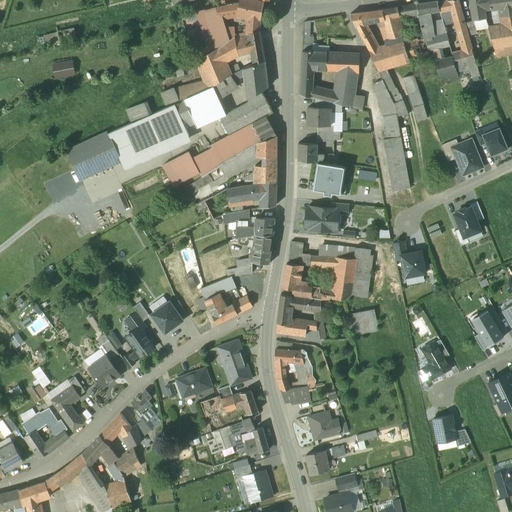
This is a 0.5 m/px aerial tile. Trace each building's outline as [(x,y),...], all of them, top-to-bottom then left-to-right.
[(264,2),(255,0),(239,0),(240,1),(237,14),(248,17),(247,25),(260,27),(261,19),(264,2)] [(457,0),(456,0),(438,4),(439,10),(442,20),(454,17),(463,51),(472,48),(468,36),(466,28),(465,28),(464,23),(457,0)] [(489,0),(469,0),(473,21),(474,21),(486,19),(484,12),(491,10),(489,0)] [(511,0),(489,0),(491,10),(499,9),(501,18),(511,15),(511,0)] [(218,6),(215,7),(215,8),(219,18),(222,17),(237,14),(240,1),(237,2),(218,6)] [(438,1),(429,2),(430,12),(439,10),(438,4),(437,2),(438,2),(438,1)] [(429,2),(417,4),(418,13),(420,22),(424,38),(432,36),(431,27),(430,23),(429,16),(431,15),(430,12),(431,12),(430,12),(429,2)] [(417,4),(406,6),(408,14),(410,14),(411,14),(418,13),(417,4)] [(406,6),(398,7),(400,15),(408,14),(406,6)] [(398,7),(383,10),(385,20),(390,39),(402,36),(403,36),(397,16),(400,15),(398,7)] [(207,9),(197,11),(200,24),(219,19),(219,18),(215,8),(207,9)] [(383,10),(375,11),(376,18),(377,21),(385,20),(383,10)] [(375,11),(367,12),(369,23),(377,21),(376,18),(375,11)] [(367,12),(350,14),(350,15),(354,23),(370,51),(378,48),(364,24),(369,23),(367,12)] [(418,13),(411,14),(413,24),(420,22),(418,13)] [(511,15),(501,18),(502,25),(489,27),(488,27),(488,28),(494,49),(501,48),(511,45),(511,15)] [(219,19),(200,24),(207,44),(213,42),(216,49),(222,46),(229,41),(222,17),(219,18),(219,19)] [(486,19),(474,21),(477,30),(488,28),(488,27),(486,19)] [(385,20),(377,21),(383,39),(384,40),(390,39),(385,20)] [(442,20),(430,23),(431,27),(432,36),(438,35),(446,33),(442,20)] [(473,21),(464,23),(465,28),(466,28),(468,36),(477,33),(476,30),(477,30),(474,21),(473,21)] [(247,33),(235,36),(234,37),(234,38),(238,54),(250,51),(252,57),(264,55),(263,48),(259,30),(247,33)] [(73,31),(44,38),(47,49),(75,42),(73,31)] [(446,33),(438,35),(441,48),(450,46),(446,33)] [(432,36),(424,38),(429,51),(441,48),(438,35),(432,36)] [(390,39),(384,40),(386,46),(404,41),(402,36),(390,39)] [(234,38),(222,47),(225,57),(238,54),(234,38)] [(424,38),(405,45),(410,61),(410,63),(430,56),(429,51),(424,38)] [(386,46),(378,48),(370,51),(369,51),(378,71),(386,68),(410,61),(405,45),(404,41),(386,46)] [(213,42),(207,44),(209,50),(216,49),(213,42)] [(222,46),(216,49),(205,55),(209,67),(202,70),(209,87),(232,74),(225,57),(222,47),(222,46)] [(463,51),(452,54),(452,57),(457,72),(469,68),(472,78),(480,76),(472,48),(463,51)] [(501,48),(494,49),(496,57),(503,56),(501,48)] [(327,53),(301,52),(300,85),(309,87),(309,69),(326,69),(327,53)] [(356,54),(327,53),(326,69),(338,70),(338,71),(355,72),(356,54)] [(264,55),(252,57),(253,64),(265,60),(264,55)] [(452,57),(435,61),(435,62),(439,75),(439,76),(440,76),(441,84),(459,79),(457,72),(452,57)] [(52,62),(53,77),(75,75),(73,59),(52,62)] [(265,60),(253,64),(243,69),(247,99),(262,90),(268,87),(265,60)] [(378,71),(379,72),(383,80),(396,107),(397,116),(408,114),(402,100),(400,94),(398,95),(395,88),(386,68),(378,71)] [(355,72),(338,71),(335,93),(334,103),(342,105),(352,107),(361,110),(363,96),(360,96),(364,72),(355,72)] [(379,72),(374,75),(377,82),(383,80),(379,72)] [(230,75),(219,83),(225,93),(236,85),(230,75)] [(414,75),(403,78),(413,107),(424,105),(414,75)] [(118,79),(108,82),(109,88),(120,86),(118,79)] [(377,82),(373,84),(386,118),(397,116),(396,107),(383,80),(377,82)] [(225,93),(219,83),(213,86),(218,97),(225,93)] [(309,87),(300,85),(300,94),(309,97),(314,98),(334,103),(335,93),(309,87)] [(213,86),(184,99),(193,118),(222,105),(218,97),(213,86)] [(163,102),(178,98),(174,87),(160,92),(163,102)] [(262,90),(247,99),(249,102),(220,119),(230,136),(252,123),(265,116),(273,112),(262,90)] [(334,103),(314,98),(314,108),(331,108),(331,112),(342,113),(342,105),(334,103)] [(193,118),(184,99),(176,103),(187,127),(196,123),(193,118)] [(145,102),(126,109),(131,122),(136,120),(149,115),(145,102)] [(131,122),(107,131),(107,132),(121,161),(189,131),(187,127),(176,103),(149,115),(136,120),(131,122)] [(424,105),(413,107),(417,121),(427,118),(426,114),(424,105)] [(314,108),(307,108),(307,125),(317,125),(330,126),(330,125),(331,112),(331,108),(314,108)] [(265,116),(252,123),(262,142),(268,139),(277,137),(265,116)] [(397,116),(386,118),(389,133),(385,134),(386,139),(401,137),(397,116)] [(499,127),(497,122),(481,129),(483,134),(499,127)] [(230,136),(229,136),(211,147),(211,148),(199,156),(192,160),(199,172),(202,177),(208,174),(219,167),(252,147),(257,145),(257,144),(262,142),(252,123),(230,136)] [(483,134),(482,134),(486,143),(491,156),(492,156),(491,156),(507,149),(508,149),(499,127),(483,134)] [(483,134),(481,129),(475,131),(480,145),(486,143),(482,134),(483,134)] [(332,132),(317,131),(317,139),(333,139),(333,140),(340,140),(340,132),(332,132)] [(107,132),(68,150),(82,179),(121,161),(107,132)] [(262,142),(257,144),(257,145),(252,147),(219,167),(224,175),(253,158),(257,158),(264,157),(277,157),(277,137),(268,139),(262,142)] [(386,139),(383,139),(392,192),(410,189),(401,137),(386,139)] [(448,162),(457,159),(452,147),(459,145),(457,139),(441,146),(448,162)] [(472,140),(459,145),(452,147),(457,159),(463,175),(483,167),(472,140)] [(317,144),(298,143),(298,160),(312,162),(317,163),(317,155),(317,144)] [(174,185),(199,172),(192,160),(188,151),(163,165),(174,185)] [(333,155),(324,155),(324,164),(333,165),(333,158),(333,155)] [(277,157),(264,157),(264,160),(264,166),(276,166),(277,157)] [(324,164),(317,163),(313,191),(325,193),(324,194),(332,195),(332,194),(341,195),(346,167),(339,166),(333,165),(324,164)] [(51,173),(51,177),(49,179),(51,182),(53,180),(56,183),(60,185),(64,185),(68,183),(71,180),(72,176),(72,172),(71,168),(67,165),(63,164),(59,164),(55,166),(52,169),(51,173)] [(264,166),(254,166),(254,181),(254,182),(262,182),(263,182),(277,182),(276,166),(264,166)] [(219,167),(208,174),(213,182),(224,175),(219,167)] [(252,172),(245,177),(245,185),(247,185),(253,184),(254,184),(254,182),(254,181),(252,181),(252,172)] [(376,174),(359,172),(358,178),(375,181),(376,174)] [(183,189),(188,196),(213,182),(208,174),(202,177),(183,189)] [(263,182),(262,182),(254,184),(253,184),(255,198),(255,199),(262,199),(261,208),(276,205),(277,182),(263,182)] [(245,185),(227,188),(229,199),(231,199),(231,201),(248,199),(247,185),(245,185)] [(349,204),(331,203),(331,208),(331,209),(339,209),(339,213),(348,214),(349,204)] [(471,209),(476,221),(484,218),(477,203),(470,206),(471,209)] [(331,208),(314,207),(314,208),(307,207),(305,229),(313,229),(312,230),(329,231),(337,231),(339,229),(340,224),(338,222),(339,213),(339,209),(331,209),(331,208)] [(464,237),(480,231),(476,221),(471,209),(456,215),(464,237)] [(249,210),(238,212),(224,215),(225,223),(238,221),(249,220),(249,210)] [(275,219),(256,219),(255,230),(254,235),(256,235),(273,235),(275,219)] [(249,220),(238,221),(238,229),(240,229),(240,228),(248,229),(249,220)] [(427,228),(431,238),(441,234),(438,224),(427,228)] [(240,228),(240,229),(239,238),(245,237),(248,237),(249,236),(254,235),(255,230),(248,229),(240,228)] [(461,230),(455,233),(461,245),(467,242),(461,230)] [(355,232),(343,231),(343,238),(354,239),(355,232)] [(389,233),(379,232),(379,242),(389,242),(389,233)] [(273,235),(256,235),(253,256),(250,256),(250,258),(249,262),(252,263),(269,265),(273,235)] [(405,241),(393,244),(396,261),(402,260),(401,255),(407,254),(405,241)] [(301,243),(291,242),(289,257),(297,258),(297,265),(299,265),(300,265),(301,243)] [(407,254),(401,255),(402,260),(405,277),(425,273),(421,251),(407,254)] [(320,256),(311,255),(311,265),(322,266),(320,256)] [(337,257),(320,256),(322,266),(335,267),(337,257)] [(358,259),(337,257),(335,267),(334,275),(355,278),(358,259)] [(250,258),(236,261),(238,269),(237,269),(237,270),(227,272),(228,279),(231,278),(253,274),(252,263),(249,262),(250,258)] [(307,285),(296,283),(299,265),(297,265),(296,265),(288,264),(286,264),(281,288),(292,290),(292,294),(305,297),(307,285)] [(216,280),(224,277),(221,269),(212,272),(216,280)] [(355,278),(334,275),(332,290),(331,299),(345,299),(353,293),(355,278)] [(231,279),(203,290),(207,300),(218,295),(231,289),(235,288),(231,279)] [(332,290),(307,285),(305,297),(317,299),(331,299),(332,290)] [(236,292),(235,288),(231,289),(237,303),(241,300),(236,292)] [(218,295),(207,300),(210,306),(221,301),(218,295)] [(290,296),(280,295),(278,317),(287,318),(287,317),(290,317),(291,307),(302,308),(305,298),(304,298),(304,297),(289,296),(290,296)] [(237,303),(226,308),(231,318),(252,308),(252,306),(248,297),(241,300),(237,303)] [(319,300),(305,298),(302,308),(320,310),(319,300)] [(178,300),(172,305),(179,315),(185,311),(178,300)] [(221,301),(210,306),(219,324),(231,318),(226,308),(223,300),(221,301)] [(169,302),(152,314),(165,333),(172,328),(172,329),(177,326),(176,325),(183,320),(179,315),(172,305),(169,302)] [(140,303),(133,308),(136,312),(143,321),(150,316),(140,303)] [(511,305),(502,311),(511,328),(511,305)] [(499,319),(493,308),(488,311),(494,322),(499,319)] [(32,337),(51,324),(41,309),(22,323),(32,337)] [(374,309),(349,314),(353,335),(378,331),(374,309)] [(494,322),(488,311),(471,320),(479,334),(487,347),(503,338),(494,322)] [(136,312),(125,321),(133,332),(140,327),(142,330),(147,327),(143,321),(136,312)] [(287,318),(278,317),(277,323),(305,328),(306,327),(307,321),(290,318),(290,317),(287,317),(287,318)] [(142,330),(140,327),(133,332),(126,337),(140,357),(154,347),(142,330)] [(15,347),(23,342),(18,333),(10,338),(15,347)] [(488,348),(487,347),(479,334),(474,337),(482,351),(488,348)] [(449,355),(440,340),(435,343),(444,358),(449,355)] [(119,355),(109,341),(102,345),(112,359),(119,355)] [(238,341),(218,347),(223,365),(226,364),(233,385),(250,379),(238,341)] [(435,343),(434,342),(422,349),(431,364),(423,368),(429,378),(430,380),(450,369),(444,358),(435,343)] [(299,351),(275,349),(274,361),(284,361),(293,361),(302,362),(299,351)] [(134,364),(128,354),(122,358),(129,368),(134,364)] [(108,358),(90,370),(103,387),(120,375),(108,358)] [(284,361),(274,361),(276,378),(285,377),(284,361)] [(302,362),(293,361),(298,387),(308,386),(303,362),(302,362)] [(423,368),(418,371),(420,383),(429,378),(423,368)] [(50,386),(40,369),(31,374),(39,387),(33,390),(34,392),(29,395),(35,405),(41,401),(46,398),(42,391),(50,386)] [(205,369),(176,379),(183,398),(212,388),(205,369)] [(502,411),(511,406),(511,378),(509,373),(489,382),(499,403),(502,411)] [(85,391),(74,377),(68,381),(71,386),(72,386),(79,395),(85,391)] [(285,377),(276,378),(280,390),(286,389),(285,377)] [(171,384),(165,386),(169,398),(175,395),(171,384)] [(18,386),(9,390),(12,397),(21,392),(18,386)] [(78,416),(70,406),(74,403),(74,402),(80,397),(79,395),(72,386),(71,386),(51,401),(73,430),(85,421),(80,415),(78,416)] [(229,386),(218,390),(220,395),(221,400),(232,396),(229,386)] [(298,387),(287,389),(286,389),(280,390),(284,403),(290,403),(290,405),(311,402),(308,386),(298,387)] [(252,390),(232,396),(236,406),(237,409),(246,406),(249,414),(259,411),(252,390)] [(145,391),(132,402),(137,409),(147,400),(151,397),(145,391)] [(232,396),(221,400),(225,409),(236,406),(232,396)] [(147,400),(137,409),(134,411),(142,420),(145,424),(156,415),(149,408),(152,406),(147,400)] [(327,403),(312,407),(314,414),(329,410),(327,403)] [(502,411),(499,403),(493,406),(498,417),(504,414),(502,411)] [(56,437),(65,431),(67,429),(61,420),(58,422),(49,408),(40,414),(39,412),(35,415),(24,423),(21,424),(28,435),(36,430),(36,431),(47,424),(56,437)] [(20,416),(24,423),(35,415),(32,409),(20,416)] [(314,414),(308,416),(314,440),(341,432),(338,423),(333,425),(329,410),(314,414)] [(85,411),(80,415),(85,421),(90,418),(85,411)] [(127,422),(120,414),(100,435),(105,442),(118,429),(124,436),(131,430),(127,422)] [(451,415),(433,419),(437,442),(455,439),(456,439),(455,431),(454,429),(455,429),(454,429),(453,426),(454,426),(454,425),(453,425),(451,415)] [(8,416),(2,420),(11,433),(17,429),(8,416)] [(249,418),(243,421),(243,422),(247,431),(254,428),(249,418)] [(142,420),(137,425),(140,439),(151,430),(145,424),(142,420)] [(231,426),(230,426),(232,434),(233,436),(247,431),(243,422),(231,426)] [(131,430),(124,436),(130,448),(141,442),(140,439),(137,425),(131,430)] [(230,426),(213,433),(215,439),(209,442),(213,454),(232,446),(228,435),(232,434),(230,426)] [(269,449),(262,428),(253,431),(256,440),(260,452),(269,449)] [(465,429),(455,431),(456,439),(455,439),(457,447),(471,442),(465,429)] [(36,431),(36,430),(28,435),(24,438),(38,460),(50,452),(45,444),(36,431)] [(376,430),(357,435),(358,441),(378,436),(376,430)] [(65,431),(56,437),(45,444),(50,452),(69,437),(65,431)] [(100,435),(84,452),(92,460),(97,454),(101,454),(106,461),(115,454),(105,442),(100,435)] [(240,436),(234,438),(241,455),(246,453),(240,436)] [(256,440),(245,443),(249,455),(260,452),(256,440)] [(13,444),(0,451),(0,464),(4,472),(23,461),(13,444)] [(343,445),(332,448),(335,457),(346,454),(343,445)] [(133,449),(119,458),(118,458),(114,461),(121,473),(138,461),(133,449)] [(325,450),(306,455),(311,475),(328,470),(328,468),(330,467),(325,450)] [(92,460),(84,452),(82,453),(89,463),(92,460)] [(82,453),(65,468),(65,469),(70,478),(82,468),(103,500),(103,501),(109,498),(106,489),(105,487),(89,463),(82,453)] [(115,454),(106,461),(109,465),(107,467),(116,483),(124,480),(123,475),(122,475),(121,473),(114,461),(118,458),(115,454)] [(250,464),(234,469),(237,479),(245,477),(244,476),(253,474),(250,464)] [(511,466),(493,472),(501,496),(511,492),(511,466)] [(65,468),(46,481),(46,482),(54,505),(63,502),(58,486),(60,486),(63,483),(70,478),(65,469),(65,468)] [(253,474),(244,476),(245,477),(252,503),(274,496),(266,470),(253,474)] [(353,473),(336,477),(340,490),(357,486),(353,473)] [(116,483),(105,487),(106,489),(109,498),(111,508),(131,502),(124,480),(116,483)] [(46,482),(19,490),(23,503),(24,505),(25,505),(27,504),(27,506),(28,511),(40,508),(38,500),(50,496),(46,482)] [(19,490),(0,495),(0,497),(4,508),(17,505),(23,503),(19,490)] [(347,492),(325,498),(328,511),(348,511),(352,511),(347,492)] [(504,498),(497,500),(501,511),(505,511),(508,511),(504,498)] [(402,511),(400,499),(392,501),(394,508),(395,508),(396,511),(402,511)] [(26,511),(26,509),(25,505),(24,505),(23,503),(17,505),(17,511),(26,511)]
